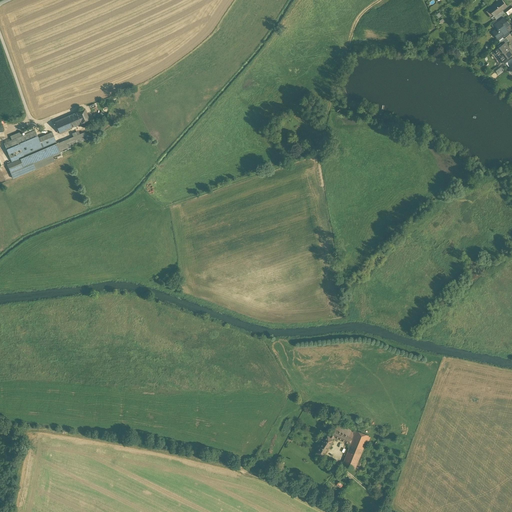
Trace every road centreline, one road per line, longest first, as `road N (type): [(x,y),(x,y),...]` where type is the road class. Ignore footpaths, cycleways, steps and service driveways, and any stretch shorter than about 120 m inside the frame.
road 1 (track): [(2,426),(105,438),(264,474),(335,511)]
road 2 (track): [(167,206),(314,157),(354,21),(377,0)]
